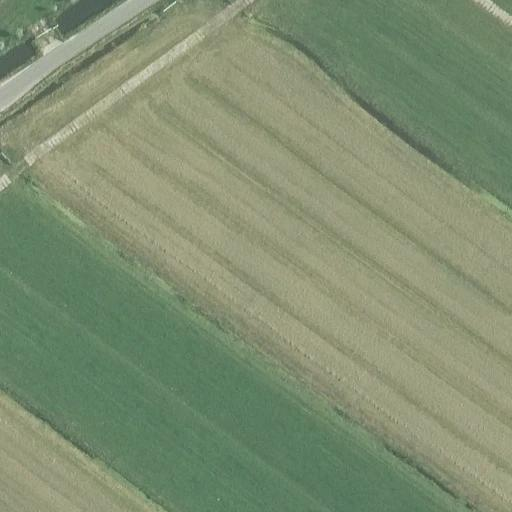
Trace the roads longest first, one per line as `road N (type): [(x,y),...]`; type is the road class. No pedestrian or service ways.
road 1 (track): [(0,184),(253,0)]
road 2 (tertiary): [(0,100),(158,0)]
